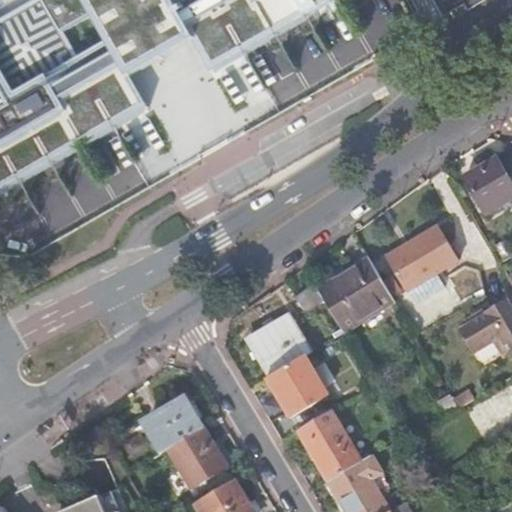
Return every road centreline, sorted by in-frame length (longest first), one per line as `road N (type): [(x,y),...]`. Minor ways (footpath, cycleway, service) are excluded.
road 1 (secondary): [(511,22),(431,83),(415,110),(215,233),(120,281)]
road 2 (secondary): [(176,314),(500,95)]
road 3 (residential): [(176,314),(299,511)]
road 4 (secondary): [(0,428),(154,331)]
road 5 (secondary): [(120,281),(0,348)]
